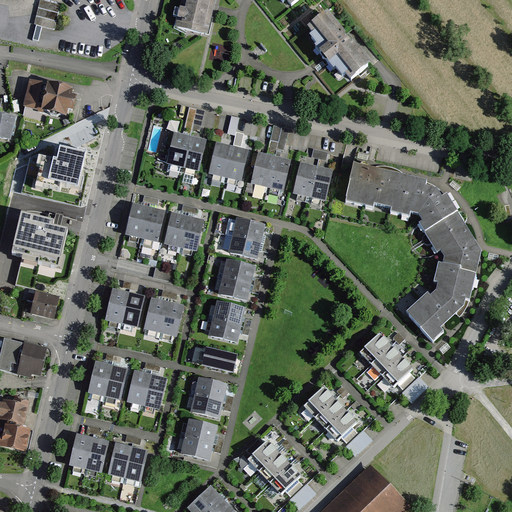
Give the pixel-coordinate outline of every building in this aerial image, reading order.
[(216,0),(184,0),(178,29),(209,36),(216,0)] [(309,0),(281,0),(292,14),(309,0)] [(61,5),(44,1),(38,24),(56,28),(61,5)] [(355,87),(376,69),(333,17),(312,34),(332,58),(355,87)] [(73,90),(30,81),(25,107),(68,115),(73,90)] [(0,98),(0,96),(0,135),(12,138),(17,116),(0,112),(0,98)] [(193,130),(197,109),(190,108),(186,129),(193,130)] [(198,110),(196,122),(202,123),(205,111),(198,110)] [(233,117),(228,134),(236,136),(241,119),(233,117)] [(209,144),(178,137),(172,163),(203,169),(209,144)] [(56,143),(53,157),(42,155),(37,182),(61,187),(62,182),(78,186),(86,150),(56,143)] [(250,153),(219,147),(214,172),(245,179),(250,153)] [(326,162),(329,154),(315,150),(313,158),(326,162)] [(294,162),(263,156),(257,182),(288,188),(294,162)] [(335,172),(304,165),(298,191),(329,198),(335,172)] [(432,297),(429,294),(407,316),(434,342),(456,320),(469,301),(477,268),(480,254),(474,242),(443,189),(420,184),(420,182),(357,168),(348,205),(412,219),(413,215),(420,217),(444,259),(436,293),(432,297)] [(167,216),(136,210),(130,235),(161,242),(167,216)] [(13,256),(40,262),(39,266),(63,271),(66,259),(62,258),(68,232),(53,229),(54,223),(22,215),(13,256)] [(206,224),(172,216),(165,247),(198,256),(206,224)] [(232,256),(260,262),(268,228),(239,222),(232,256)] [(223,298),(251,304),(259,270),(230,264),(223,298)] [(40,292),(34,317),(58,322),(64,297),(40,292)] [(146,301),(115,294),(109,320),(140,326),(146,301)] [(184,309),(154,302),(148,328),(179,335),(184,309)] [(32,316),(33,303),(23,303),(22,315),(32,316)] [(213,340),(242,346),(249,312),(221,306),(213,340)] [(393,388),(413,369),(382,337),(362,356),(393,388)] [(50,352),(4,341),(0,357),(0,372),(34,381),(36,373),(44,375),(50,352)] [(235,374),(238,358),(211,352),(207,368),(235,374)] [(128,374),(97,368),(92,393),(123,400),(128,374)] [(166,383),(136,376),(130,402),(161,409),(166,383)] [(403,394),(413,404),(429,388),(420,378),(403,394)] [(196,416),(224,422),(232,388),(203,382),(196,416)] [(337,441),(357,422),(327,390),(307,409),(337,441)] [(25,430),(31,406),(7,401),(2,421),(12,423),(7,446),(28,450),(32,432),(25,430)] [(187,458),(216,464),(223,430),(195,424),(187,458)] [(347,447),(357,457),(374,441),(364,431),(347,447)] [(111,446),(80,439),(74,465),(105,471),(111,446)] [(305,476),(273,444),(253,463),(284,495),(305,476)] [(149,455),(119,448),(113,474),(144,480),(149,455)] [(407,511),(413,507),(376,469),(332,511),(407,511)] [(214,488),(192,509),(194,511),(218,511),(228,503),(221,495),(214,488)] [(228,503),(218,511),(237,511),(236,510),(228,503)]
